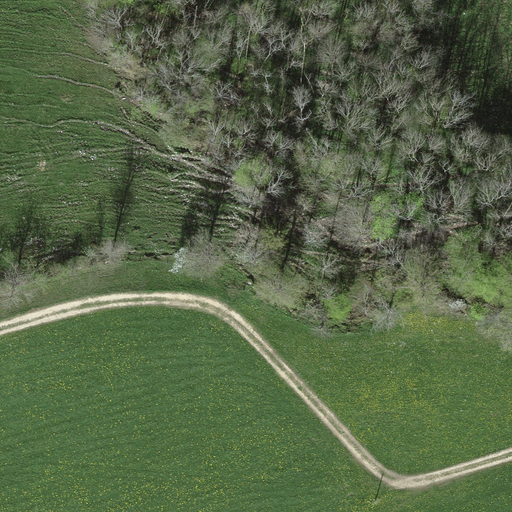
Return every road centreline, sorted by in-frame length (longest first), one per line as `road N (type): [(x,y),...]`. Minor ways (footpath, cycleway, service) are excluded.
road 1 (track): [(390,479),(233,323),(193,302),(139,297),(0,330)]
road 2 (track): [(390,479),(511,451)]
